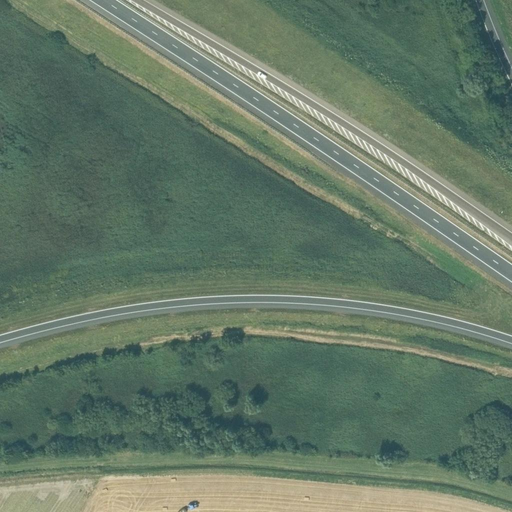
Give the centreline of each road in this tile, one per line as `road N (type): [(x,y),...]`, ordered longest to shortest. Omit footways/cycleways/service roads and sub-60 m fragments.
road 1 (motorway): [(0,345),(214,302),(394,312),(511,343)]
road 2 (motorway): [(102,0),(511,272)]
road 3 (motorway): [(511,239),(137,0)]
